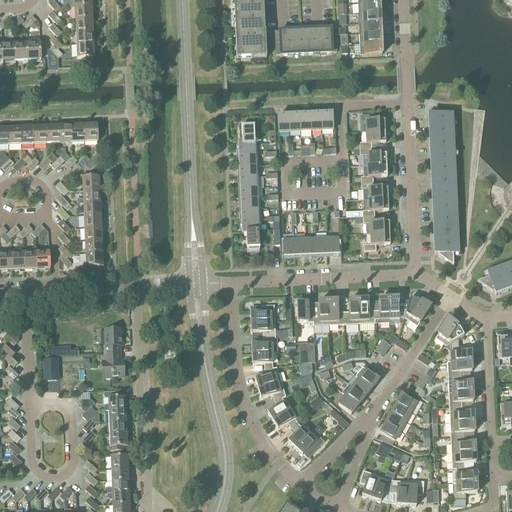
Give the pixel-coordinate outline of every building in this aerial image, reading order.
[(56,14),(60,9),(51,0),(47,4),(56,14)] [(74,0),(75,8),(91,8),(91,0),(74,0)] [(233,0),(236,61),(266,59),(265,33),(263,0),(233,0)] [(362,5),(363,15),(380,14),(380,4),(362,5)] [(346,6),(338,6),(338,17),(346,16),(346,6)] [(75,21),(92,20),(91,8),(75,8),(75,21)] [(56,26),(61,22),(52,13),(48,17),(56,26)] [(359,25),(359,26),(380,25),(380,15),(363,15),(363,25),(359,25)] [(14,31),(24,22),(20,17),(10,26),(14,31)] [(26,31),(36,22),(32,17),(22,26),(26,31)] [(0,30),(1,31),(11,23),(7,18),(0,24),(0,30)] [(76,34),(93,33),(92,20),(75,21),(76,34)] [(57,39),(61,34),(53,25),(48,29),(57,39)] [(380,25),(359,26),(359,36),(381,35),(380,25)] [(331,31),(331,30),(279,32),(279,33),(275,33),(276,57),(280,56),(280,57),(332,55),(332,54),(336,54),(335,31),(331,31)] [(76,46),(93,45),(93,33),(76,34),(76,46)] [(381,35),(359,36),(360,46),(381,45),(381,35)] [(58,51),(62,47),(54,38),(49,42),(54,47),(58,51)] [(26,45),(27,61),(40,61),(39,44),(26,45)] [(14,62),(27,61),(26,45),(13,46),(14,62)] [(93,45),(76,46),(77,59),(94,58),(93,45)] [(381,45),(360,46),(360,57),(382,56),(381,45)] [(2,62),(14,62),(13,46),(1,46),(2,62)] [(58,51),(54,47),(49,51),(58,60),(62,55),(58,51)] [(322,132),(332,132),(334,132),(333,115),(322,116),(322,132)] [(453,268),(453,255),(459,255),(453,115),(428,116),(434,256),(438,256),(438,258),(453,268)] [(300,133),(311,132),(311,116),(299,117),(300,133)] [(311,132),(322,132),(322,116),(311,116),(311,132)] [(279,134),(290,133),(289,117),(278,118),(279,134)] [(290,133),(300,133),(299,117),(289,117),(290,133)] [(370,117),(360,117),(360,124),(361,134),(366,134),(385,133),(385,122),(370,123),(370,117)] [(72,144),(85,143),(84,126),(71,127),(72,144)] [(84,126),(85,143),(98,143),(97,126),(84,126)] [(242,147),(255,146),(254,126),(241,127),(242,146),(242,147)] [(47,145),(59,144),(59,127),(46,128),(47,145)] [(59,144),(72,144),(71,127),(59,127),(59,144)] [(21,146),(34,145),(33,128),(20,129),(21,146)] [(34,145),(47,145),(46,128),(33,128),(34,145)] [(0,146),(9,146),(8,129),(0,129),(0,146)] [(9,146),(21,146),(20,129),(8,129),(9,146)] [(366,145),(359,145),(360,151),(372,151),(371,145),(386,145),(385,133),(366,134),(366,145)] [(255,157),(255,146),(242,147),(242,146),(239,146),(239,157),(255,157)] [(372,151),(360,151),(360,158),(362,158),(363,168),(367,168),(387,167),(386,156),(380,156),(372,156),(372,151)] [(85,166),(89,170),(98,162),(94,157),(89,162),(85,166)] [(239,168),(256,167),(255,157),(239,157),(239,168)] [(67,171),(77,163),(72,158),(63,167),(67,171)] [(85,166),(89,162),(85,158),(76,166),(80,171),(85,166)] [(41,173),(51,164),(47,159),(37,168),(41,173)] [(54,172),(64,163),(60,159),(51,168),(54,172)] [(17,173),(26,165),(22,160),(13,169),(17,173)] [(29,173),(39,164),(35,160),(25,168),(29,173)] [(4,174),(14,165),(9,161),(0,169),(4,174)] [(240,179),(256,178),(256,167),(239,168),(240,179)] [(363,179),(361,179),(361,185),(373,185),(373,179),(387,179),(387,167),(367,168),(363,168),(363,179)] [(240,190),(257,189),(256,178),(240,179),(240,190)] [(82,192),(99,192),(99,179),(81,180),(82,192)] [(68,193),(67,192),(60,184),(55,188),(64,198),(68,193)] [(373,185),(361,185),(361,192),(363,192),(363,202),(367,202),(388,201),(388,190),(373,190),(373,185)] [(241,201),(257,200),(257,189),(240,190),(241,201)] [(83,205),(100,204),(99,192),(82,192),(82,200),(77,200),(77,205),(83,205)] [(64,210),(69,206),(60,196),(56,200),(64,210)] [(241,212),(258,211),(257,200),(241,201),(241,212)] [(364,213),(362,213),(362,219),(374,219),(374,213),(389,212),(388,201),(369,202),(367,202),(363,202),(364,213)] [(83,218),(100,217),(100,204),(83,205),(83,218)] [(65,222),(69,218),(61,209),(56,213),(65,222)] [(242,223),(258,222),(258,211),(241,212),(242,223)] [(84,230),(101,230),(100,217),(83,218),(84,230)] [(374,219),(362,219),(363,226),(366,225),(366,236),(370,236),(390,235),(389,224),(382,224),(375,224),(374,219)] [(65,235),(70,231),(61,222),(57,226),(65,235)] [(246,233),(259,233),(258,222),(242,223),(242,234),(246,234),(246,233)] [(11,241),(20,232),(16,228),(7,237),(11,241)] [(23,241),(33,232),(29,228),(19,236),(23,241)] [(36,241),(45,232),(41,228),(32,236),(36,241)] [(84,243),(102,242),(101,230),(84,230),(84,243)] [(246,233),(246,234),(247,253),(259,253),(259,233),(246,233)] [(66,248),(70,244),(62,234),(57,238),(66,248)] [(371,247),(364,247),(364,253),(376,253),(376,247),(390,246),(390,235),(370,236),(371,247)] [(327,241),(327,257),(339,257),(338,240),(327,241)] [(306,258),(317,258),(316,241),(305,242),(306,258)] [(317,258),(327,257),(327,241),(316,241),(317,258)] [(85,256),(102,255),(102,242),(84,243),(85,256)] [(284,259),(295,259),(295,242),(283,243),(284,259)] [(295,259),(306,258),(305,242),(295,242),(295,259)] [(63,256),(67,260),(71,256),(63,247),(58,251),(63,256)] [(102,255),(85,256),(85,267),(85,269),(83,269),(83,275),(101,274),(101,268),(103,268),(102,255)] [(71,265),(67,260),(63,256),(58,260),(67,269),(71,265)] [(0,274),(10,274),(10,257),(0,257),(0,274)] [(10,274),(23,275),(23,258),(10,257),(10,274)] [(23,275),(37,274),(37,257),(23,258),(23,275)] [(37,257),(37,274),(49,274),(49,257),(37,257)] [(486,281),(477,284),(481,286),(492,294),(494,293),(495,297),(511,290),(511,262),(483,273),(486,281)] [(410,302),(405,320),(409,323),(417,329),(431,308),(422,302),(422,303),(418,301),(411,299),(410,302)] [(399,300),(389,301),(390,321),(405,320),(410,302),(399,302),(399,300)] [(379,303),(373,303),(374,313),(374,321),(375,321),(375,325),(389,325),(389,321),(390,321),(389,301),(379,301),(379,303)] [(349,314),(344,314),(344,327),(359,326),(358,302),(348,302),(349,314)] [(368,302),(358,302),(359,326),(375,325),(375,321),(374,321),(374,313),(369,313),(368,302)] [(318,305),(313,305),(313,316),(314,324),(313,324),(313,328),(329,327),(328,303),(318,304),(318,305)] [(338,303),(328,303),(329,327),(344,327),(344,314),(338,314),(338,303)] [(307,304),(297,305),(298,325),(313,324),(314,324),(313,316),(313,305),(307,305),(307,304)] [(251,325),(275,324),(274,307),(262,308),(262,314),(250,315),(251,325)] [(448,322),(435,340),(444,346),(446,343),(451,345),(459,341),(460,340),(464,337),(463,335),(459,329),(457,328),(458,328),(458,327),(457,326),(449,320),(448,322)] [(272,340),(276,340),(275,324),(251,325),(251,335),(263,334),(263,340),(272,340)] [(405,325),(402,329),(409,334),(412,330),(405,325)] [(104,355),(120,355),(120,348),(123,347),(122,339),(119,339),(119,331),(104,331),(105,347),(104,347),(104,355)] [(8,344),(13,349),(17,345),(7,336),(3,340),(8,344)] [(395,347),(398,342),(391,337),(390,339),(386,344),(390,347),(392,345),(395,347)] [(498,361),(511,360),(511,337),(507,338),(507,339),(497,339),(498,361)] [(272,356),(272,340),(263,340),(263,346),(252,346),(252,356),(272,356)] [(459,341),(451,345),(451,354),(451,364),(471,363),(471,356),(471,354),(469,354),(468,348),(459,349),(459,341)] [(409,348),(398,342),(395,347),(405,353),(409,348)] [(17,353),(13,349),(8,344),(4,348),(13,357),(17,353)] [(387,353),(390,347),(386,344),(382,350),(387,353)] [(70,347),(47,348),(48,357),(79,356),(79,349),(70,350),(70,347)] [(356,360),(361,360),(360,354),(345,354),(345,357),(346,363),(353,360),(356,360)] [(120,355),(104,355),(105,363),(102,363),(103,380),(124,379),(124,362),(120,362),(120,355)] [(14,369),(18,365),(8,356),(4,360),(14,369)] [(265,372),(273,371),(272,356),(252,356),(253,366),(264,366),(265,372)] [(427,368),(431,363),(420,356),(417,361),(427,368)] [(338,366),(346,363),(345,357),(336,360),(338,366)] [(54,362),(42,363),(43,381),(55,380),(54,362)] [(451,364),(447,364),(448,380),(460,379),(470,379),(470,373),(472,373),(471,363),(451,364)] [(366,365),(356,378),(359,380),(372,391),(379,382),(368,373),(371,369),(366,365)] [(14,381),(18,377),(9,368),(5,372),(14,381)] [(258,391),(281,384),(277,370),(273,371),(265,372),(266,378),(255,382),(258,391)] [(355,377),(348,386),(349,386),(352,389),(365,399),(372,391),(359,380),(356,378),(355,377)] [(460,379),(448,380),(449,395),(473,394),(472,384),(470,384),(470,379),(460,379)] [(282,400),(286,399),(281,384),(258,391),(261,401),(272,397),(274,403),(282,400)] [(349,386),(342,395),(345,397),(358,408),(365,399),(352,389),(349,386)] [(108,412),(125,411),(125,404),(125,399),(123,399),(122,393),(104,394),(104,398),(105,399),(108,399),(108,412)] [(473,394),(449,395),(449,410),(462,410),(461,404),(473,404),(473,394)] [(345,397),(338,406),(351,416),(358,408),(345,397)] [(396,407),(410,415),(416,405),(401,397),(396,407)] [(431,406),(434,402),(428,398),(425,402),(431,406)] [(10,408),(16,413),(19,408),(11,400),(4,410),(6,412),(10,408)] [(290,413),(282,400),(274,403),(278,409),(268,415),(273,423),(290,413)] [(85,414),(90,409),(94,405),(90,401),(81,401),(81,410),(85,414)] [(405,424),(410,415),(396,407),(391,416),(405,424)] [(501,429),(511,429),(510,426),(511,426),(511,407),(500,408),(501,429)] [(20,416),(16,413),(10,408),(6,412),(16,421),(20,416)] [(90,409),(85,414),(82,417),(86,421),(94,413),(90,409)] [(462,410),(449,410),(450,425),(474,424),(474,414),(462,415),(462,410)] [(109,424),(126,423),(126,417),(125,411),(108,412),(109,424)] [(338,424),(342,420),(333,412),(329,416),(338,424)] [(291,431),(298,426),(290,413),(273,423),(278,432),(288,426),(291,431)] [(400,433),(405,424),(391,416),(386,426),(400,433)] [(16,433),(20,428),(11,420),(7,424),(16,433)] [(86,434),(95,424),(91,421),(82,430),(86,434)] [(109,436),(126,435),(126,423),(109,424),(109,436)] [(474,424),(450,425),(451,440),(463,440),(474,439),(474,434),(474,424)] [(295,451),(309,436),(298,426),(291,431),(296,435),(288,444),(295,451)] [(395,443),(400,433),(386,426),(380,436),(395,443)] [(17,445),(21,440),(11,432),(8,436),(17,445)] [(87,446),(95,437),(91,433),(83,442),(87,446)] [(309,436),(295,451),(304,459),(304,458),(308,462),(324,444),(312,433),(309,436)] [(109,436),(110,449),(108,449),(108,453),(125,452),(125,448),(127,448),(126,435),(109,436)] [(463,440),(451,440),(451,456),(475,455),(475,445),(474,445),(474,439),(463,440)] [(17,457),(21,453),(12,444),(8,448),(17,457)] [(387,462),(392,450),(380,445),(375,456),(387,462)] [(401,460),(403,456),(397,453),(392,462),(399,465),(401,460)] [(475,455),(451,456),(452,471),(456,471),(464,470),(464,465),(476,464),(475,455)] [(18,469),(22,464),(13,456),(8,460),(18,469)] [(111,471),(130,470),(130,463),(128,463),(128,458),(110,458),(111,471)] [(93,476),(97,472),(88,463),(84,467),(93,476)] [(112,483),(129,483),(128,478),(130,478),(130,470),(111,471),(112,483)] [(456,471),(452,471),(452,485),(457,485),(457,486),(477,485),(476,475),(474,475),(473,470),(464,470),(456,471)] [(371,501),(379,478),(363,473),(359,485),(365,487),(362,498),(371,501)] [(392,487),(393,483),(395,476),(388,474),(385,480),(379,478),(371,501),(388,507),(392,487)] [(93,488),(97,484),(88,475),(84,480),(93,488)] [(107,495),(131,494),(131,487),(129,487),(129,483),(112,483),(112,489),(107,490),(107,495)] [(407,484),(393,483),(392,487),(388,507),(406,508),(407,484)] [(407,484),(406,508),(416,509),(416,497),(422,497),(423,484),(407,483),(407,484)] [(457,485),(452,485),(453,486),(453,502),(466,501),(466,495),(477,495),(477,485),(457,486),(457,485)] [(94,500),(98,496),(88,487),(84,491),(94,500)] [(63,502),(72,493),(68,489),(59,498),(63,502)] [(40,504),(48,494),(44,490),(35,500),(40,504)] [(52,503),(60,494),(56,490),(47,499),(52,503)] [(16,504),(24,495),(20,491),(11,500),(16,504)] [(28,504),(36,495),(32,491),(23,500),(28,504)] [(0,501),(4,505),(12,496),(7,492),(0,500),(0,501)] [(113,507),(130,506),(130,502),(132,501),(131,494),(107,495),(108,499),(109,501),(112,501),(113,507)] [(95,511),(99,508),(88,499),(85,504),(95,511)]
